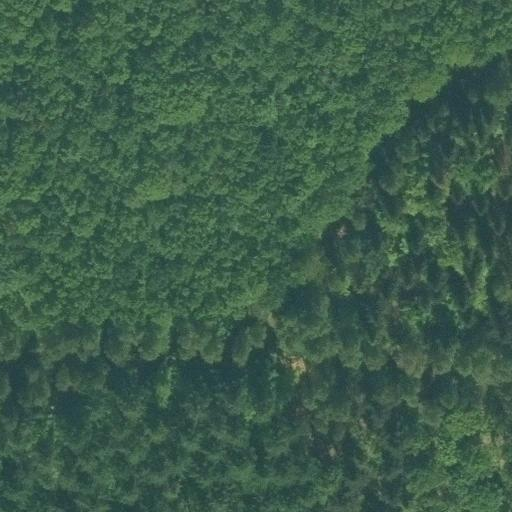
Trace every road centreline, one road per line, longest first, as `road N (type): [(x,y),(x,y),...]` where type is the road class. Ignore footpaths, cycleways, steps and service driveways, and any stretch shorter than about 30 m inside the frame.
road 1 (track): [(267,347),(0,338)]
road 2 (track): [(511,360),(267,347)]
